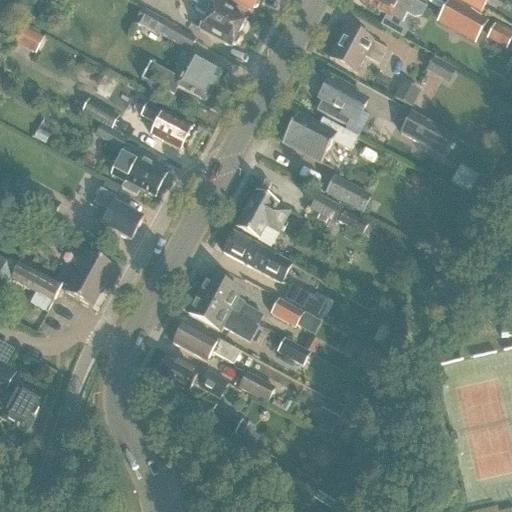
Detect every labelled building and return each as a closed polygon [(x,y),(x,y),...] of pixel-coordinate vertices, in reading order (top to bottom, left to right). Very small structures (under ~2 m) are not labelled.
[(178,0),(180,1),(180,0),(189,0),(204,8),(201,13),(208,17),(200,31),(231,49),(232,46),(237,45),(240,39),(238,35),(245,22),(217,6),(219,0),(178,0)] [(260,0),(229,0),(251,12),(254,8),(257,8),(261,1),(260,0)] [(362,0),(360,3),(400,26),(406,14),(414,19),(420,17),(424,10),(408,0),(407,2),(403,0),(362,0)] [(454,0),(480,15),(488,0),(454,0)] [(438,23),(474,43),(485,24),(449,3),(438,23)] [(189,53),(196,40),(141,11),(133,26),(157,39),(159,37),(189,53)] [(511,33),(490,24),(483,40),(506,51),(511,37),(511,33)] [(45,39),(22,26),(12,43),(35,56),(45,39)] [(372,43),(346,28),(328,60),(355,74),(364,58),(378,66),(386,52),(372,44),(372,43)] [(223,71),(210,65),(193,56),(179,81),(150,65),(141,81),(172,98),(178,88),(205,103),(223,71)] [(427,72),(448,85),(456,71),(434,59),(427,72)] [(329,80),(317,102),(321,104),(316,112),(346,128),(349,122),(351,123),(357,111),(361,113),(366,105),(353,97),(355,94),(329,80)] [(89,101),(81,115),(111,132),(119,118),(89,101)] [(179,152),(191,129),(162,113),(162,114),(146,106),(140,117),(156,126),(150,136),(179,152)] [(321,166),(333,144),(350,153),(357,140),(322,120),(321,122),(301,111),(282,145),(321,166)] [(453,138),(411,115),(400,136),(442,159),(453,138)] [(100,126),(94,137),(121,152),(127,141),(100,126)] [(127,179),(121,189),(121,190),(136,198),(139,191),(154,199),(167,176),(137,160),(136,162),(126,157),(117,173),(127,179)] [(480,178),(459,166),(449,185),(470,196),(480,178)] [(325,196),(361,215),(371,197),(334,178),(325,196)] [(412,179),(411,182),(412,186),(420,190),(424,189),(425,186),(424,182),(416,178),(412,179)] [(93,204),(108,212),(100,227),(130,243),(143,220),(113,204),(116,199),(100,190),(93,204)] [(35,192),(27,207),(52,221),(60,206),(35,192)] [(289,214),(255,195),(236,229),(258,241),(265,228),(277,235),(289,214)] [(309,212),(334,226),(342,210),(317,196),(309,212)] [(367,226),(343,213),(337,224),(361,237),(367,226)] [(290,266),(233,235),(222,254),(279,286),(290,266)] [(92,309),(114,269),(86,254),(64,294),(92,309)] [(0,258),(0,279),(9,284),(11,280),(35,294),(29,305),(46,314),(62,285),(20,262),(17,268),(0,258)] [(199,297),(256,328),(262,318),(243,307),(244,305),(238,301),(242,294),(210,277),(199,297)] [(304,313),(311,300),(290,288),(283,302),(304,313)] [(247,345),(256,328),(199,297),(188,317),(220,334),(222,331),(247,345)] [(295,331),(304,314),(278,300),(269,317),(295,331)] [(220,342),(218,346),(183,326),(172,346),(208,365),(213,355),(232,366),(240,353),(220,342)] [(310,354),(285,341),(279,353),(303,366),(310,354)] [(204,378),(166,357),(156,375),(188,393),(192,385),(219,400),(227,386),(207,374),(204,378)] [(0,422),(26,436),(45,402),(19,387),(12,401),(3,396),(15,375),(0,365),(0,422)] [(267,406),(275,390),(246,375),(238,391),(267,406)] [(215,408),(211,414),(208,420),(236,435),(242,423),(215,408)]
